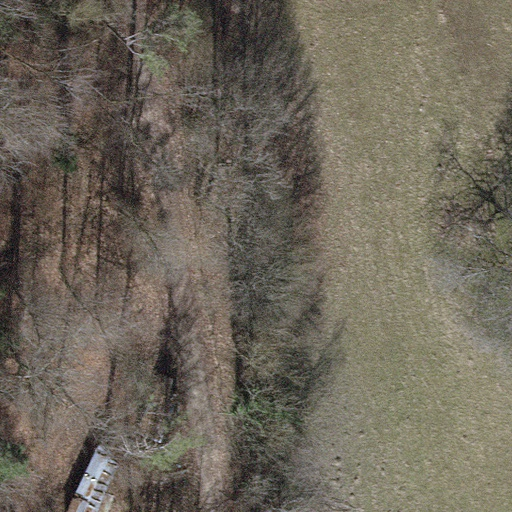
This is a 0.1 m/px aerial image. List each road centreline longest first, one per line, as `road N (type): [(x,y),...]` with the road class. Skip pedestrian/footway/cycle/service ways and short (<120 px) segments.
road 1 (track): [(204,511),(190,278),(156,96),(125,0)]
road 2 (track): [(52,511),(69,467),(190,278)]
